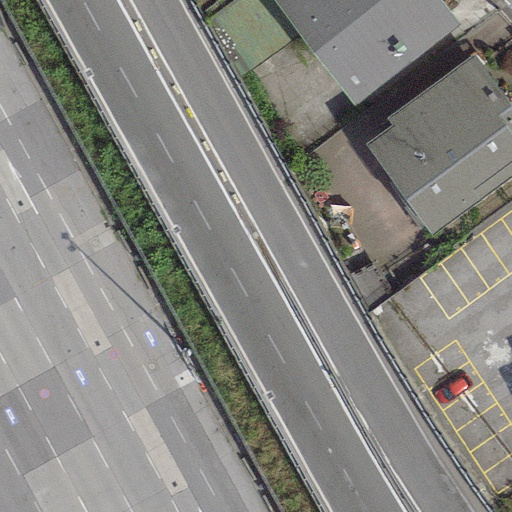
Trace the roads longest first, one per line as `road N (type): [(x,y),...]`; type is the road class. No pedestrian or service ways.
road 1 (motorway): [(445,511),(153,0)]
road 2 (motorway): [(78,0),(365,511)]
